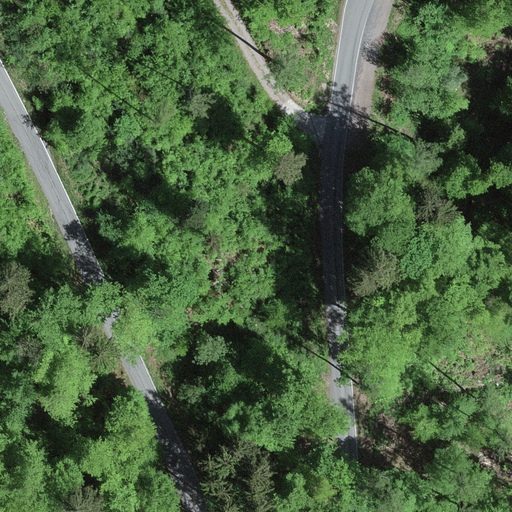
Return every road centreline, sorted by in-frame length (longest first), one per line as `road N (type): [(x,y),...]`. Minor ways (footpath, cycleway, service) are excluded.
road 1 (unclassified): [(359,0),(334,142),(328,256),(344,511)]
road 2 (unclassified): [(200,511),(0,73)]
road 3 (track): [(334,142),(281,100),(218,0)]
